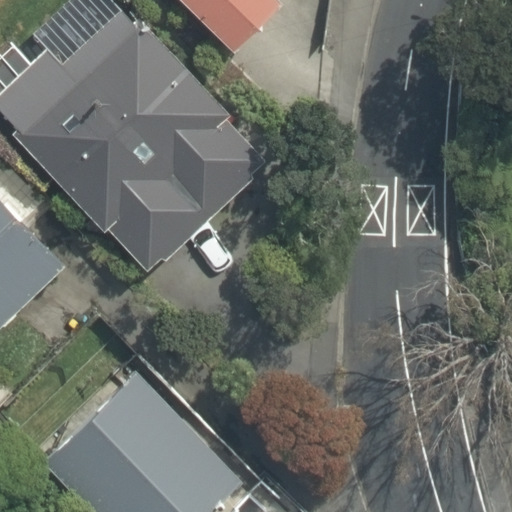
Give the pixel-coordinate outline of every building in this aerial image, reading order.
[(267,154),(111,0),(98,0),(0,100),(0,134),(146,277),(267,154)] [(174,0),(221,50),(272,1),(270,0),(174,0)] [(0,324),(58,267),(0,208),(0,324)] [(197,511),(237,476),(132,361),(30,454),(82,511),(197,511)] [(0,404),(16,389),(0,372),(0,404)]
